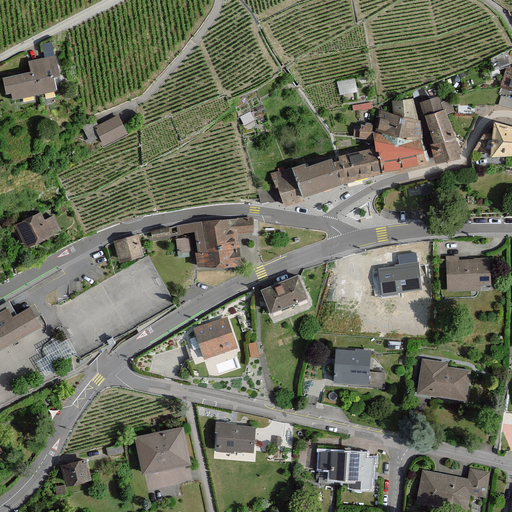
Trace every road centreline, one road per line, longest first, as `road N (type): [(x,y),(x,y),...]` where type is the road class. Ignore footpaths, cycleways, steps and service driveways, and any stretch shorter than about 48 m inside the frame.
road 1 (residential): [(0,290),(134,222),(194,211),(325,221)]
road 2 (residential): [(347,241),(199,304),(107,364)]
road 3 (residential): [(511,114),(482,122),(457,163),(374,186),(325,221)]
road 4 (residential): [(400,440),(185,393)]
road 5 (residential): [(107,364),(31,478),(0,506)]
road 6 (residential): [(347,241),(424,228),(511,227)]
road 7 (residential): [(114,0),(0,57)]
road 8 (residential): [(185,393),(210,511)]
